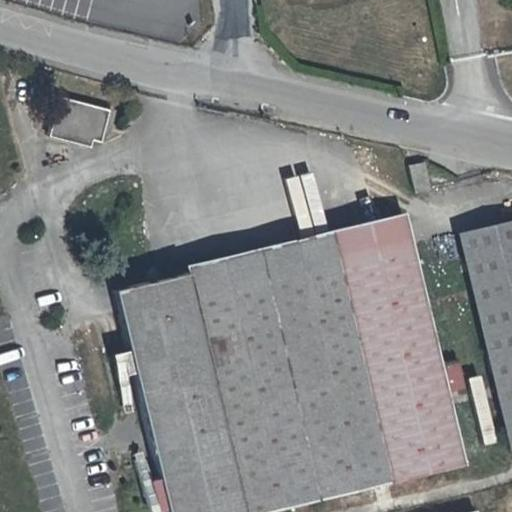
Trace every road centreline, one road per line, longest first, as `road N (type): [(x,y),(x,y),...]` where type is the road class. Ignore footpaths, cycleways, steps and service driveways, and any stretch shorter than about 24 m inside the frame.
road 1 (residential): [(236,83),(511,144)]
road 2 (residential): [(0,26),(236,83)]
